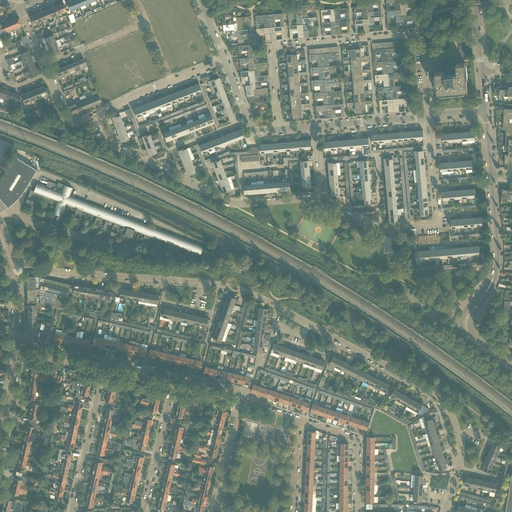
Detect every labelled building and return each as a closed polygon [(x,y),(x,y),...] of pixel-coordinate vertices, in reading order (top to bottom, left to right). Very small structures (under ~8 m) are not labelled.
[(66,2),(70,11),(70,10),(74,8),(71,0),(70,0),(66,2)] [(76,0),(71,0),(74,8),(80,6),(76,0)] [(366,0),(367,6),(368,13),(373,12),(373,5),(378,5),(379,12),(381,11),(380,0),(366,0)] [(385,0),(387,11),(389,11),(389,4),(394,3),(395,10),(400,10),(400,3),(399,0),(385,0)] [(161,1),(153,4),(155,9),(163,5),(161,1)] [(190,1),(181,4),(183,9),(191,5),(190,1)] [(400,3),(400,10),(401,16),(407,16),(406,8),(412,8),(412,9),(414,9),(414,2),(400,3)] [(63,4),(58,5),(61,13),(63,16),(67,14),(65,8),(63,4)] [(301,5),(301,12),(302,12),(302,18),(308,18),(307,11),(313,10),(313,12),(315,11),(315,4),(301,5)] [(58,5),(54,7),(58,18),(63,16),(61,13),(58,5)] [(163,5),(155,9),(156,14),(165,10),(163,5)] [(354,7),(355,20),(357,20),(357,13),(362,12),(363,19),(368,19),(368,13),(367,6),(354,7)] [(54,7),(49,9),(52,17),(54,16),(56,19),(58,18),(54,7)] [(348,8),(334,9),(335,22),(341,21),(341,14),(346,14),(346,21),(349,21),(348,8)] [(49,9),(44,11),(48,22),(50,22),(53,21),(51,17),(52,17),(49,9)] [(334,9),(321,10),(322,23),(325,23),(327,22),(327,20),(324,20),(324,16),(329,15),(330,22),(335,22),(334,9)] [(165,10),(156,14),(158,19),(167,15),(165,10)] [(396,23),(396,29),(402,29),(401,23),(402,23),(401,16),(400,10),(395,10),(389,11),(387,11),(388,23),(388,24),(390,23),(390,16),(395,16),(396,23)] [(44,11),(39,13),(42,21),(43,24),(46,23),(48,22),(44,11)] [(236,11),(222,12),(223,25),(226,25),(225,17),(230,17),(231,21),(229,21),(230,24),(237,24),(236,17),(236,11)] [(383,24),(381,11),(379,12),(373,12),(368,13),(368,19),(369,26),(372,25),(375,25),(374,18),(379,17),(380,24),(383,24)] [(301,12),(288,13),(289,26),(292,25),(291,19),(296,18),(297,25),(303,24),(302,18),(302,12),(301,12)] [(128,13),(123,15),(127,24),(132,22),(128,13)] [(282,13),(269,15),(270,27),(276,27),(275,20),(280,19),(281,26),(284,26),(282,13)] [(195,14),(186,17),(188,22),(196,18),(195,14)] [(39,26),(34,15),(30,17),(34,28),(39,26)] [(123,15),(119,17),(122,26),(127,24),(123,15)] [(269,15),(255,16),(256,28),(259,28),(258,21),(264,21),(264,28),(270,27),(269,15)] [(402,23),(401,23),(402,29),(408,28),(407,21),(412,21),(413,28),(416,28),(415,15),(412,15),(407,16),(401,16),(402,23)] [(250,16),(236,17),(237,24),(237,30),(243,30),(243,29),(242,22),(248,22),(248,29),(251,29),(250,16)] [(18,17),(13,19),(18,32),(19,33),(21,32),(19,26),(22,25),(18,17)] [(119,17),(114,19),(117,28),(122,26),(119,17)] [(302,18),(303,24),(304,38),(309,37),(308,23),(313,23),(314,30),(317,30),(316,23),(316,17),(308,18),(302,18)] [(196,18),(188,22),(189,27),(198,23),(196,18)] [(13,19),(8,21),(12,29),(11,30),(12,32),(15,31),(16,33),(18,32),(13,19)] [(114,19),(109,21),(113,30),(117,28),(114,19)] [(357,20),(355,20),(356,33),(358,33),(358,26),(363,25),(364,32),(370,32),(369,29),(369,26),(368,19),(363,19),(357,20)] [(8,21),(3,23),(9,38),(12,37),(10,33),(12,32),(11,30),(12,29),(8,21)] [(109,21),(104,23),(108,32),(113,30),(109,21)] [(350,33),(349,21),(346,21),(341,21),(335,22),(336,35),(342,34),(342,27),(347,26),(348,34),(350,33)] [(325,23),(322,23),(323,36),(326,36),(327,35),(327,33),(325,33),(325,28),(330,28),(331,35),(336,35),(335,22),(330,22),(327,22),(325,23)] [(3,23),(0,24),(0,29),(2,34),(6,32),(6,34),(5,35),(7,39),(9,38),(3,23)] [(104,23),(100,25),(103,34),(108,32),(104,23)] [(170,23),(162,27),(164,31),(172,28),(170,23)] [(198,23),(189,27),(191,31),(200,28),(198,23)] [(238,37),(237,30),(237,24),(230,24),(226,25),(223,25),(224,38),(227,38),(226,30),(231,30),(232,37),(238,37)] [(292,25),(289,26),(290,39),(293,38),(292,31),(297,31),(298,38),(304,38),(303,24),(297,25),(292,25)] [(100,25),(95,27),(99,36),(103,34),(100,25)] [(276,27),(270,27),(271,40),(272,40),(277,40),(276,32),(281,32),(282,39),(285,39),(284,26),(281,26),(276,27)] [(95,27),(90,29),(94,38),(99,36),(95,27)] [(259,28),(256,28),(257,41),(260,41),(259,34),(265,33),(265,41),(271,40),(270,27),(264,28),(259,28)] [(172,28),(164,31),(166,36),(174,33),(172,28)] [(200,28),(191,31),(193,36),(202,33),(200,28)] [(90,29),(86,31),(89,40),(94,38),(90,29)] [(237,30),(238,37),(238,43),(244,42),(243,35),(249,35),(249,42),(252,42),(251,29),(248,29),(243,29),(243,30),(237,30)] [(86,31),(81,33),(85,42),(89,40),(86,31)] [(81,33),(76,35),(80,44),(85,42),(81,33)] [(174,33),(166,36),(168,41),(176,37),(174,33)] [(202,33),(193,36),(195,41),(204,38),(202,33)] [(73,34),(67,36),(68,40),(69,42),(71,41),(74,40),(75,40),(73,34)] [(143,34),(134,38),(136,43),(145,39),(143,34)] [(45,38),(47,44),(56,41),(53,35),(45,38)] [(26,36),(21,38),(21,39),(24,47),(30,45),(26,36)] [(176,37),(168,41),(169,46),(178,42),(176,37)] [(204,38),(195,41),(197,46),(205,42),(204,38)] [(21,39),(16,42),(19,47),(22,46),(22,48),(24,47),(21,39)] [(145,39),(136,43),(138,47),(147,44),(145,39)] [(47,44),(50,50),(58,47),(61,45),(59,40),(56,41),(47,44)] [(124,42),(119,44),(123,53),(127,51),(124,42)] [(178,42),(169,46),(171,51),(180,47),(178,42)] [(205,42),(197,46),(199,51),(207,47),(205,42)] [(119,44),(114,46),(118,55),(123,53),(119,44)] [(147,44),(138,47),(140,52),(149,49),(147,44)] [(247,51),(248,58),(253,57),(253,51),(252,44),(238,46),(239,53),(242,52),(241,51),(247,51)] [(7,46),(0,48),(3,54),(9,51),(7,46)] [(114,46),(110,48),(113,57),(118,55),(114,46)] [(355,46),(350,47),(350,55),(348,55),(348,57),(343,58),(343,61),(356,60),(355,46)] [(360,49),(360,46),(355,46),(356,60),(369,58),(369,56),(367,56),(361,56),(360,49)] [(58,47),(50,50),(52,56),(60,53),(58,47)] [(180,47),(171,51),(173,55),(182,52),(180,47)] [(207,47),(199,51),(200,55),(209,52),(207,47)] [(386,48),(387,61),(393,61),(392,54),(398,53),(398,55),(400,54),(400,47),(399,47),(396,47),(393,48),(390,48),(387,48),(386,48)] [(110,48),(105,50),(108,58),(113,57),(110,48)] [(375,49),(372,50),(373,57),(373,62),(376,62),(375,56),(376,56),(375,55),(381,54),(381,61),(387,61),(386,48),(384,48),(384,49),(381,49),(378,49),(375,49)] [(149,49),(140,52),(142,57),(151,53),(149,49)] [(105,50),(100,52),(104,60),(108,58),(105,50)] [(266,50),(253,51),(253,57),(254,64),(259,63),(259,56),(264,55),(264,57),(267,57),(266,50)] [(20,54),(23,60),(31,57),(29,51),(20,54)] [(297,51),(292,52),(293,65),(298,65),(301,65),(306,64),(306,61),(298,62),(297,54),(297,51)] [(100,52),(95,54),(99,62),(104,60),(100,52)] [(182,52),(173,55),(175,60),(184,57),(182,52)] [(209,52),(200,55),(202,60),(211,57),(209,52)] [(280,67),(288,66),(293,65),(292,52),(282,52),(283,55),(287,55),(287,63),(279,63),(280,67)] [(324,54),(323,54),(324,67),(329,66),(329,59),(334,59),(334,60),(337,60),(337,57),(339,56),(339,52),(336,52),(336,53),(333,53),(330,53),(327,53),(324,54)] [(151,53),(142,57),(144,62),(152,58),(151,53)] [(95,54),(91,56),(94,64),(99,62),(95,54)] [(317,60),(318,67),(324,67),(323,54),(321,54),(318,54),(315,54),(312,55),(309,55),(310,62),(312,62),(312,61),(317,60)] [(91,56),(86,58),(90,66),(94,64),(91,56)] [(22,67),(25,66),(33,62),(31,57),(23,60),(20,61),(22,67)] [(184,57),(175,60),(177,65),(186,61),(184,57)] [(248,63),(249,70),(254,70),(254,64),(253,57),(248,58),(239,58),(240,66),(243,65),(243,64),(248,63)] [(12,58),(6,60),(8,66),(10,65),(14,63),(12,58)] [(152,58),(144,62),(146,66),(154,63),(152,58)] [(356,60),(357,70),(362,70),(361,62),(369,61),(369,58),(356,60)] [(84,59),(78,61),(81,69),(87,67),(84,59)] [(351,63),(352,70),(357,70),(356,60),(343,61),(343,64),(351,63)] [(387,61),(388,74),(404,73),(403,60),(393,61),(387,61)] [(78,61),(72,63),(76,72),(81,69),(78,61)] [(186,61),(177,65),(179,70),(188,66),(186,61)] [(382,67),(382,74),(388,74),(387,61),(373,62),(374,69),(377,69),(376,68),(382,67)] [(25,66),(27,72),(36,68),(33,62),(25,66)] [(254,64),(254,70),(255,76),(261,76),(260,69),(265,68),(266,70),(268,69),(267,62),(259,63),(254,64)] [(447,74),(447,71),(444,71),(435,72),(436,93),(467,90),(465,62),(455,63),(456,72),(448,72),(449,74),(447,74)] [(72,63),(66,66),(70,74),(76,72),(72,63)] [(154,63),(146,66),(148,71),(156,68),(154,63)] [(281,77),(289,76),(294,76),(293,65),(288,66),(288,73),(280,74),(281,77)] [(298,65),(293,65),(294,76),(299,75),(307,75),(307,72),(299,72),(298,71),(301,71),(301,70),(301,65),(298,65)] [(324,67),(325,79),(330,79),(330,72),(335,71),(336,73),(338,73),(337,65),(329,66),(324,67)] [(66,66),(60,68),(64,77),(70,74),(66,66)] [(318,73),(319,80),(325,79),(324,67),(318,67),(310,68),(311,75),(313,75),(313,73),(318,73)] [(24,73),(27,79),(38,74),(36,68),(27,72),(24,73)] [(64,77),(60,68),(55,71),(58,79),(64,77)] [(156,68),(148,71),(150,76),(158,72),(156,68)] [(357,70),(358,80),(363,80),(362,73),(370,72),(370,69),(367,69),(362,70),(357,70)] [(247,97),(248,97),(254,96),(254,89),(256,89),(255,76),(254,70),(249,70),(241,71),(241,77),(242,84),(243,84),(244,86),(245,86),(245,90),(246,90),(247,97)] [(352,73),(353,81),(358,80),(357,70),(352,70),(344,71),(344,74),(352,73)] [(158,72),(150,76),(152,81),(160,77),(158,72)] [(388,74),(389,87),(391,86),(395,86),(394,79),(400,79),(400,80),(402,80),(404,80),(404,73),(388,74)] [(383,80),(383,87),(389,87),(388,74),(382,74),(377,75),(375,75),(375,82),(378,82),(377,80),(383,80)] [(255,76),(256,89),(262,89),(261,81),(267,81),(267,82),(269,82),(269,75),(261,76),(255,76)] [(294,76),(295,86),(300,86),(308,85),(308,82),(299,83),(299,75),(294,76)] [(138,76),(133,78),(137,87),(141,85),(138,76)] [(282,88),(290,87),(295,86),(294,76),(289,76),(289,84),(281,84),(282,88)] [(133,78),(128,80),(132,89),(137,87),(133,78)] [(211,80),(208,81),(210,88),(213,86),(216,85),(217,86),(221,84),(219,78),(215,80),(214,79),(211,80)] [(338,78),(330,79),(325,79),(326,92),(328,92),(332,92),(331,84),(336,84),(337,85),(341,85),(341,82),(339,82),(338,78)] [(319,80),(311,80),(312,88),(314,87),(314,90),(320,90),(320,92),(326,92),(325,79),(319,80)] [(358,80),(359,91),(364,91),(363,83),(371,82),(371,79),(368,80),(363,80),(358,80)] [(128,80),(124,82),(127,91),(132,89),(128,80)] [(353,84),(354,91),(359,91),(358,80),(353,81),(345,82),(345,85),(353,84)] [(124,82),(119,84),(123,93),(127,91),(124,82)] [(502,86),(500,86),(500,82),(494,82),(494,89),(495,89),(494,95),(499,95),(499,89),(502,89),(502,86)] [(199,83),(193,86),(194,90),(193,90),(195,94),(196,96),(201,94),(201,92),(200,89),(201,88),(199,83)] [(119,84),(114,86),(118,95),(123,93),(119,84)] [(213,86),(210,88),(212,93),(215,92),(219,91),(219,92),(224,90),(221,84),(217,86),(216,85),(213,86)] [(391,86),(392,99),(398,99),(398,92),(403,91),(403,93),(406,92),(405,85),(395,86),(391,86)] [(44,86),(38,88),(42,96),(43,100),(51,97),(49,93),(48,94),(44,86)] [(114,86),(110,88),(113,97),(118,95),(114,86)] [(193,86),(187,88),(188,92),(187,93),(189,96),(195,94),(193,90),(194,90),(193,86)] [(282,98),(290,97),(296,97),(295,86),(290,87),(290,94),(282,95),(282,98)] [(295,86),(296,97),(301,96),(309,96),(308,93),(300,93),(300,86),(295,86)] [(386,92),(387,100),(392,99),(391,86),(389,87),(383,87),(377,87),(378,95),(378,99),(381,99),(380,94),(381,93),(386,92)] [(38,88),(33,91),(36,99),(42,96),(38,88)] [(110,88),(105,90),(108,99),(113,97),(110,88)] [(250,102),(255,102),(261,102),(260,94),(266,94),(266,95),(268,95),(268,88),(262,89),(256,89),(254,89),(254,96),(248,97),(248,99),(250,99),(250,102)] [(105,90),(100,92),(104,101),(108,99),(105,90)] [(181,90),(175,93),(177,97),(176,97),(177,101),(183,98),(182,95),(183,94),(181,90)] [(215,92),(218,98),(221,97),(221,98),(226,96),(224,90),(219,92),(219,91),(215,92)] [(359,91),(360,102),(365,101),(364,94),(372,93),(372,90),(371,90),(368,90),(364,91),(359,91)] [(4,100),(10,102),(13,93),(7,91),(4,100)] [(33,91),(27,93),(30,101),(36,99),(33,91)] [(328,92),(329,105),(335,104),(334,97),(340,97),(340,98),(342,98),(342,91),(332,92),(328,92)] [(354,95),(355,102),(360,102),(359,91),(354,91),(346,92),(346,95),(354,95)] [(323,98),(323,105),(329,105),(328,92),(326,92),(320,92),(314,93),(315,100),(317,100),(317,99),(323,98)] [(8,107),(7,110),(9,110),(10,108),(12,103),(16,104),(19,95),(13,93),(10,102),(8,107)] [(30,101),(27,93),(21,95),(24,104),(30,101)] [(98,93),(92,95),(95,104),(101,102),(98,93)] [(92,95),(86,98),(90,106),(95,104),(92,95)] [(169,95),(163,97),(165,101),(164,102),(166,105),(171,103),(170,99),(171,99),(169,95)] [(218,98),(220,104),(223,103),(223,104),(228,102),(226,96),(221,98),(221,97),(218,98)] [(296,97),(296,107),(310,106),(309,103),(301,104),(301,96),(296,97)] [(163,97),(157,99),(159,104),(158,104),(160,108),(166,105),(164,102),(165,101),(163,97)] [(283,106),(283,108),(296,107),(296,97),(290,97),(291,105),(283,106)] [(86,98),(80,100),(84,109),(90,106),(86,98)] [(398,99),(392,99),(394,112),(399,112),(399,105),(404,104),(405,111),(407,111),(406,98),(404,98),(398,99)] [(157,99),(151,102),(153,106),(152,106),(154,110),(160,108),(158,104),(159,104),(157,99)] [(392,99),(387,100),(379,100),(379,106),(380,113),(383,113),(382,106),(387,105),(388,113),(394,112),(392,99)] [(79,100),(74,103),(78,111),(84,109),(80,100),(79,100)] [(255,102),(250,102),(251,106),(253,106),(253,112),(254,112),(254,115),(256,115),(262,114),(261,107),(267,107),(267,108),(269,108),(269,101),(261,102),(255,102)] [(365,101),(360,102),(361,113),(366,112),(365,104),(373,104),(373,101),(365,101)] [(151,102),(145,104),(147,108),(146,109),(148,112),(154,110),(152,106),(153,106),(151,102)] [(220,104),(222,110),(225,109),(226,109),(230,108),(228,102),(223,104),(223,103),(220,104)] [(360,102),(355,102),(347,103),(347,106),(355,105),(356,113),(361,113),(360,102)] [(78,111),(74,103),(68,105),(72,114),(78,111)] [(335,104),(329,105),(330,118),(336,117),(335,113),(341,112),(341,117),(344,116),(344,114),(343,103),(335,104)] [(329,105),(323,105),(315,106),(316,119),(319,119),(319,111),(324,111),(325,118),(330,118),(329,105)] [(140,106),(134,109),(135,113),(134,113),(136,117),(137,116),(138,118),(136,118),(139,125),(142,124),(140,117),(139,117),(139,116),(142,115),(140,111),(141,111),(140,106)] [(310,106),(296,107),(297,118),(298,118),(303,118),(302,110),(310,109),(310,106)] [(296,107),(283,108),(284,111),(292,111),(292,119),(297,118),(296,107)] [(222,110),(225,116),(228,115),(233,114),(230,108),(226,109),(225,109),(222,110)] [(228,115),(225,116),(227,122),(230,120),(230,121),(235,119),(233,114),(228,115)] [(116,116),(112,117),(114,123),(118,122),(118,123),(122,121),(121,118),(120,115),(117,117),(116,116)] [(211,115),(205,117),(206,121),(205,121),(207,125),(213,123),(211,119),(212,118),(211,115)] [(205,117),(199,119),(200,123),(201,128),(207,125),(205,121),(206,121),(205,117)] [(199,119),(193,122),(194,125),(194,126),(195,130),(201,128),(200,123),(199,119)] [(193,122),(187,124),(188,128),(189,132),(195,130),(194,126),(194,125),(193,122)] [(187,124),(181,126),(183,130),(182,130),(183,135),(189,132),(188,128),(187,124)] [(116,129),(118,135),(123,134),(127,133),(124,127),(121,128),(120,128),(116,129)] [(175,129),(170,131),(171,135),(170,135),(172,139),(178,137),(176,133),(177,132),(175,129)] [(242,129),(236,131),(238,136),(237,136),(238,139),(244,137),(243,134),(244,133),(242,129)] [(171,135),(170,131),(164,133),(165,136),(164,137),(166,142),(172,139),(170,135),(171,135)] [(236,131),(230,133),(232,138),(231,138),(232,142),(238,139),(237,136),(238,136),(236,131)] [(469,136),(467,136),(468,140),(468,143),(474,143),(474,142),(475,141),(478,141),(478,133),(475,134),(475,131),(471,131),(468,132),(469,136)] [(123,134),(118,135),(121,141),(125,140),(125,141),(129,139),(127,133),(123,134)] [(142,137),(144,143),(148,141),(149,142),(152,141),(150,135),(147,136),(146,135),(142,137)] [(218,138),(212,140),(214,145),(213,145),(215,149),(216,151),(221,149),(220,146),(219,143),(220,142),(218,138)] [(148,141),(144,143),(146,149),(150,147),(151,148),(154,147),(154,146),(157,146),(155,140),(152,141),(149,142),(148,141)] [(208,147),(207,142),(201,145),(202,149),(201,150),(203,153),(209,151),(207,147),(208,147)] [(150,147),(146,149),(148,155),(153,153),(153,154),(157,153),(154,147),(151,148),(150,147)] [(179,151),(181,157),(185,155),(186,156),(189,154),(187,148),(184,150),(183,149),(179,151)] [(502,154),(502,156),(505,157),(504,159),(508,159),(508,157),(511,156),(511,152),(508,152),(508,150),(503,150),(503,154),(502,154)] [(181,157),(183,162),(187,161),(188,162),(191,160),(189,154),(186,156),(185,155),(181,157)] [(9,206),(15,201),(22,193),(36,170),(15,156),(0,180),(0,198),(2,200),(3,199),(4,200),(7,202),(9,206)] [(212,162),(214,168),(219,166),(219,167),(223,166),(220,160),(217,161),(217,160),(212,162)] [(190,167),(185,168),(188,174),(192,173),(192,174),(196,172),(194,166),(190,168),(190,167)] [(214,168),(217,174),(221,172),(221,173),(225,172),(223,166),(219,167),(219,166),(214,168)] [(217,174),(219,180),(223,178),(223,179),(227,178),(225,172),(221,173),(221,172),(217,174)] [(219,180),(221,186),(225,184),(226,185),(229,184),(227,178),(223,179),(223,178),(219,180)] [(124,235),(132,238),(134,231),(138,233),(135,242),(138,243),(141,234),(144,235),(140,246),(146,248),(150,238),(157,240),(153,251),(158,253),(163,242),(169,244),(165,255),(170,257),(174,246),(176,247),(174,252),(179,254),(181,249),(185,251),(184,255),(186,256),(188,251),(192,253),(191,258),(193,259),(195,254),(200,256),(203,247),(86,202),(69,196),(72,188),(63,184),(58,183),(57,185),(62,187),(60,191),(51,188),(53,183),(48,181),(46,186),(37,182),(33,191),(30,190),(26,202),(32,204),(36,193),(58,201),(53,214),(57,215),(54,223),(62,226),(65,218),(62,217),(64,212),(69,214),(70,211),(65,210),(67,206),(77,209),(73,220),(79,222),(83,211),(85,212),(83,217),(88,219),(90,214),(96,217),(92,228),(97,229),(101,219),(106,220),(102,229),(105,230),(108,221),(114,223),(110,234),(116,237),(120,226),(126,228),(124,235)] [(225,184),(221,186),(223,192),(228,190),(228,191),(232,190),(229,184),(226,185),(225,184)] [(36,276),(27,277),(27,284),(28,290),(31,290),(37,290),(68,298),(70,290),(71,285),(36,276)] [(120,297),(126,298),(128,287),(127,287),(126,287),(126,289),(121,289),(120,297)] [(139,300),(141,289),(140,289),(140,290),(138,289),(138,292),(134,291),(133,299),(139,300)] [(139,300),(138,303),(144,304),(145,301),(146,293),(143,292),(143,290),(141,290),(142,289),(141,289),(139,300)] [(31,290),(28,290),(29,302),(32,302),(34,302),(36,302),(44,302),(44,304),(46,305),(57,308),(59,308),(65,310),(68,298),(37,290),(31,290)] [(106,290),(105,299),(104,301),(106,301),(107,299),(115,300),(116,293),(112,293),(112,291),(106,290)] [(145,301),(151,302),(153,291),(152,291),(152,292),(151,291),(150,294),(146,293),(145,301)] [(151,302),(151,306),(157,307),(157,305),(160,304),(161,302),(162,296),(159,296),(159,295),(155,294),(156,292),(154,292),(154,291),(153,291),(151,302)] [(224,300),(223,301),(234,305),(236,299),(228,296),(227,300),(225,299),(224,300)] [(223,301),(223,302),(224,302),(223,303),(225,304),(224,308),(232,311),(235,312),(237,306),(234,305),(223,301)] [(29,305),(29,311),(37,311),(37,310),(41,312),(41,306),(46,306),(46,305),(44,304),(44,302),(36,302),(36,304),(29,305)] [(162,308),(160,314),(163,315),(163,317),(169,318),(171,310),(167,309),(168,307),(166,307),(167,306),(166,306),(165,309),(162,308)] [(169,318),(175,320),(178,309),(177,308),(177,309),(176,309),(175,311),(171,310),(169,318)] [(219,312),(219,313),(230,317),(232,311),(224,308),(223,312),(220,311),(220,312),(219,312)] [(182,321),(188,322),(190,311),(189,311),(189,312),(188,311),(187,314),(183,313),(182,321)] [(221,316),(220,320),(228,323),(230,317),(219,313),(219,314),(219,315),(221,316)] [(194,324),(200,325),(202,314),(200,314),(200,316),(196,316),(194,324)] [(202,314),(200,325),(206,327),(208,318),(204,317),(205,315),(203,315),(203,314),(202,314)] [(215,324),(215,325),(226,329),(228,323),(220,320),(218,324),(216,323),(216,324),(215,324)] [(217,328),(216,332),(224,335),(226,329),(215,325),(215,326),(215,327),(217,328)] [(38,329),(29,329),(29,335),(30,335),(32,336),(39,337),(40,338),(39,330),(37,330),(37,329),(38,329)] [(54,336),(53,341),(59,342),(61,334),(62,331),(56,330),(55,333),(54,336)] [(53,335),(54,332),(50,332),(47,331),(47,334),(44,333),(43,338),(52,340),(53,335)] [(224,335),(216,332),(214,335),(212,335),(212,336),(211,336),(211,337),(221,341),(224,335)] [(106,339),(105,347),(110,348),(113,337),(107,336),(106,339)] [(113,337),(110,348),(116,350),(118,342),(119,339),(113,337)] [(130,345),(128,352),(134,354),(135,347),(135,345),(136,342),(133,341),(133,345),(130,344),(130,345)] [(274,352),(280,354),(283,343),(282,343),(281,343),(280,345),(276,344),(274,352)] [(280,354),(286,356),(288,348),(285,347),(285,345),(284,344),(283,343),(280,354)] [(286,356),(284,360),(290,362),(292,358),(295,348),(294,347),(294,348),(293,347),(292,349),(288,348),(286,356)] [(292,358),(298,360),(300,352),(296,351),(297,349),(296,348),(295,348),(292,358)] [(298,360),(303,362),(307,352),(306,352),(305,352),(304,354),(300,352),(298,360)] [(303,362),(309,364),(312,357),(308,355),(309,353),(308,353),(308,352),(307,352),(303,362)] [(191,358),(189,366),(195,368),(197,360),(197,358),(197,357),(192,356),(191,358)] [(309,364),(315,367),(319,356),(318,356),(317,356),(316,358),(312,357),(309,364)] [(319,356),(315,367),(321,369),(324,361),(320,360),(321,357),(320,357),(320,356),(319,356)] [(329,363),(328,367),(333,370),(335,366),(340,356),(339,356),(339,357),(338,356),(337,358),(333,356),(331,361),(329,363)] [(335,366),(341,369),(344,362),(341,360),(342,358),(341,357),(340,356),(335,366)] [(341,369),(346,372),(351,362),(350,362),(349,362),(348,364),(344,362),(341,369)] [(346,372),(352,375),(356,368),(352,366),(353,364),(352,363),(351,362),(346,372)] [(217,370),(215,377),(221,379),(223,371),(223,367),(218,366),(217,370)] [(352,375),(358,378),(363,368),(362,367),(362,368),(360,367),(359,369),(356,368),(352,375)] [(358,378),(363,381),(367,373),(363,371),(364,369),(363,369),(364,368),(363,368),(358,378)] [(31,369),(30,376),(38,377),(40,377),(40,378),(43,378),(44,378),(47,378),(48,376),(41,375),(41,376),(38,375),(39,370),(31,369)] [(228,372),(227,380),(232,381),(234,374),(235,370),(234,370),(231,369),(229,369),(228,372)] [(85,373),(83,380),(91,381),(92,375),(85,373)] [(246,376),(244,384),(250,385),(252,378),(252,375),(246,373),(246,376)] [(364,381),(362,385),(367,387),(369,383),(374,374),(373,373),(373,374),(372,373),(371,375),(367,373),(363,381),(364,381)] [(369,383),(367,387),(373,390),(374,386),(378,379),(375,377),(376,375),(374,374),(375,374),(374,374),(369,383)] [(30,376),(29,384),(37,385),(38,380),(40,380),(40,378),(40,377),(38,377),(30,376)] [(109,385),(107,393),(115,395),(123,396),(124,393),(118,392),(117,393),(116,392),(117,387),(116,387),(116,384),(118,385),(119,381),(111,379),(111,380),(110,386),(109,385)] [(374,386),(380,389),(385,379),(384,379),(383,379),(382,381),(378,379),(374,386)] [(385,379),(380,389),(386,392),(390,385),(386,383),(387,381),(386,380),(385,379)] [(73,383),(72,385),(89,389),(91,381),(83,380),(82,383),(80,383),(76,382),(75,383),(73,383)] [(259,386),(257,394),(262,396),(264,390),(265,388),(266,385),(263,384),(265,381),(261,380),(259,386)] [(29,384),(28,391),(36,393),(36,392),(38,393),(42,393),(43,390),(39,390),(36,390),(37,385),(29,384)] [(251,392),(257,394),(259,386),(253,384),(251,392)] [(89,389),(72,385),(72,388),(72,389),(77,390),(75,397),(81,398),(82,395),(87,396),(89,389)] [(262,396),(268,397),(270,390),(271,387),(266,385),(265,388),(262,396)] [(276,392),(274,399),(279,401),(282,394),(283,391),(284,387),(278,385),(277,389),(276,392)] [(390,396),(396,399),(401,390),(401,389),(400,390),(399,389),(398,391),(394,389),(390,396)] [(268,397),(274,399),(276,392),(270,390),(268,397)] [(396,399),(401,402),(405,395),(402,393),(403,391),(402,390),(401,390),(396,399)] [(36,393),(28,391),(27,399),(35,400),(36,393)] [(115,395),(107,393),(105,400),(108,401),(107,404),(115,406),(116,403),(113,402),(115,395)] [(279,401),(285,403),(287,395),(282,394),(279,401)] [(142,399),(142,401),(145,401),(149,402),(151,403),(159,405),(160,401),(161,397),(160,397),(153,395),(151,395),(150,399),(146,398),(146,399),(143,398),(142,399)] [(285,403),(290,405),(293,397),(287,395),(285,403)] [(401,402),(407,406),(412,396),(411,395),(411,396),(410,395),(409,397),(405,395),(401,402)] [(407,406),(412,409),(416,401),(413,399),(414,398),(413,397),(413,396),(412,396),(407,406)] [(293,397),(290,405),(296,407),(299,399),(293,397)] [(305,398),(302,408),(308,410),(310,403),(311,400),(305,398)] [(299,399),(296,407),(302,408),(304,401),(300,400),(299,399)] [(75,401),(73,409),(81,411),(83,403),(75,401)] [(177,409),(184,410),(187,411),(191,412),(193,412),(194,410),(188,408),(189,405),(188,403),(179,401),(177,409)] [(416,401),(412,409),(418,412),(422,405),(423,402),(422,402),(421,401),(420,403),(416,401)] [(31,403),(30,411),(38,412),(40,413),(40,410),(38,410),(39,405),(36,404),(31,403)] [(151,406),(150,410),(152,411),(157,412),(159,405),(151,403),(151,406)] [(316,413),(322,415),(325,405),(319,403),(319,406),(318,406),(316,413)] [(312,406),(310,411),(316,413),(318,406),(317,405),(316,405),(313,404),(312,406)] [(322,415),(327,417),(330,409),(331,406),(325,404),(325,405),(322,415)] [(418,412),(417,413),(421,415),(429,409),(422,405),(418,412)] [(107,408),(105,416),(113,418),(115,418),(116,415),(117,415),(118,411),(117,411),(118,408),(111,407),(111,409),(107,408)] [(333,419),(339,421),(341,413),(342,410),(337,408),(335,411),(333,419)] [(73,409),(72,416),(80,418),(81,411),(73,409)] [(184,410),(177,409),(175,416),(183,418),(184,410)] [(333,419),(335,411),(330,409),(327,417),(333,419)] [(214,414),(214,416),(215,416),(215,417),(217,418),(224,419),(224,417),(225,417),(226,412),(219,410),(218,415),(217,415),(214,414)] [(30,411),(28,418),(30,418),(29,422),(35,424),(36,420),(37,415),(39,415),(40,413),(38,412),(30,411)] [(341,413),(339,421),(344,422),(347,415),(341,413)] [(424,421),(426,427),(437,424),(436,423),(436,422),(433,423),(432,419),(431,419),(429,413),(424,416),(425,421),(424,421)] [(347,415),(344,422),(350,424),(352,417),(347,415)] [(72,416),(70,424),(78,426),(80,418),(72,416)] [(105,416),(103,423),(111,425),(112,421),(113,418),(105,416)] [(214,420),(213,425),(215,425),(223,427),(224,422),(223,422),(223,419),(225,420),(225,419),(223,419),(224,419),(217,418),(215,417),(214,420)] [(352,417),(350,424),(356,426),(358,419),(352,417)] [(135,420),(134,424),(137,425),(141,426),(147,427),(151,428),(152,420),(144,418),(143,422),(140,422),(140,421),(135,420)] [(358,419),(356,426),(361,428),(364,421),(363,420),(362,420),(358,419)] [(364,421),(361,428),(367,430),(370,423),(364,421)] [(26,426),(25,433),(31,435),(33,435),(35,436),(35,432),(36,433),(37,428),(34,428),(35,424),(29,422),(28,426),(26,426)] [(64,422),(63,426),(69,428),(68,431),(76,433),(78,426),(70,424),(68,423),(64,422)] [(176,426),(174,433),(182,435),(184,435),(185,436),(188,436),(188,435),(189,434),(183,432),(184,427),(186,428),(188,427),(188,425),(183,424),(178,422),(177,426),(176,426)] [(103,423),(102,431),(110,433),(112,433),(115,434),(118,435),(118,434),(119,432),(116,431),(112,430),(113,426),(111,425),(103,423)] [(426,427),(428,433),(436,431),(435,427),(437,426),(436,425),(437,425),(437,424),(426,427)] [(214,430),(214,433),(220,434),(221,432),(222,432),(223,427),(215,425),(214,430)] [(141,426),(140,429),(141,429),(140,433),(141,434),(149,435),(151,428),(147,427),(141,426)] [(61,434),(61,437),(65,438),(67,439),(74,441),(76,433),(68,431),(66,431),(65,435),(61,434)] [(102,431),(100,438),(108,440),(110,433),(102,431)] [(428,433),(424,434),(426,440),(430,439),(440,436),(440,435),(439,434),(437,435),(436,431),(428,433)] [(211,435),(210,440),(212,440),(213,441),(220,442),(221,437),(220,437),(220,434),(221,435),(220,434),(214,433),(211,432),(211,435)] [(25,433),(23,441),(31,443),(33,443),(34,439),(35,436),(33,435),(31,435),(25,433)] [(134,437),(133,440),(147,443),(149,435),(141,434),(140,433),(137,433),(136,437),(134,437)] [(174,433),(173,441),(180,442),(181,439),(183,439),(184,438),(189,439),(189,437),(188,436),(185,436),(184,435),(182,435),(174,433)] [(430,439),(432,445),(440,443),(438,439),(441,438),(440,437),(441,437),(440,436),(430,439)] [(65,438),(64,440),(66,441),(65,446),(68,447),(73,448),(74,441),(67,439),(65,438)] [(100,438),(98,446),(113,449),(115,450),(116,446),(110,444),(110,441),(108,440),(100,438)] [(133,440),(129,439),(128,444),(132,445),(132,443),(135,444),(135,445),(138,445),(137,449),(138,449),(145,450),(147,443),(133,440)] [(208,440),(207,444),(209,445),(208,447),(210,448),(217,449),(217,447),(218,447),(220,442),(213,441),(212,440),(210,440),(208,440)] [(23,441),(21,448),(29,450),(31,451),(32,448),(30,447),(31,443),(23,441)] [(173,441),(171,448),(179,450),(181,450),(182,447),(179,446),(180,442),(173,441)] [(489,446),(488,447),(499,451),(501,445),(493,442),(492,445),(490,444),(489,446)] [(432,445),(433,451),(444,448),(444,447),(443,447),(443,446),(441,447),(440,443),(432,445)] [(196,445),(194,456),(201,458),(202,454),(198,453),(200,448),(204,449),(204,447),(196,445)] [(98,446),(97,453),(101,455),(105,455),(105,452),(113,453),(113,449),(98,446)] [(217,449),(210,448),(208,447),(204,447),(204,449),(210,451),(209,456),(216,457),(217,452),(216,452),(216,451),(218,451),(218,450),(217,449)] [(490,450),(488,453),(496,457),(499,451),(488,447),(488,448),(488,449),(490,450)] [(21,448),(19,456),(27,458),(28,454),(30,455),(30,454),(31,451),(29,450),(21,448)] [(179,450),(171,448),(169,456),(177,457),(178,453),(181,454),(181,455),(184,455),(185,451),(181,450),(179,450)] [(433,451),(435,457),(443,455),(442,451),(444,451),(444,449),(444,448),(433,451)] [(57,458),(57,460),(60,461),(68,463),(69,463),(68,463),(69,460),(70,461),(71,455),(65,454),(66,451),(59,449),(59,453),(60,453),(58,458),(57,458)] [(484,457),(483,458),(494,463),(496,457),(488,453),(487,457),(485,456),(484,457)] [(435,457),(437,463),(448,460),(448,459),(447,459),(447,458),(444,459),(443,455),(435,457)] [(19,456),(18,463),(26,465),(27,458),(19,456)] [(127,459),(127,462),(128,462),(134,464),(135,464),(141,465),(142,465),(141,465),(141,462),(143,463),(144,458),(139,457),(136,456),(135,456),(133,456),(133,460),(129,459),(127,459)] [(95,461),(94,466),(95,466),(95,468),(107,471),(108,471),(108,472),(109,468),(104,466),(104,468),(102,468),(103,463),(105,463),(105,462),(107,463),(107,460),(97,457),(96,461),(95,461)] [(194,457),(193,462),(201,464),(200,464),(206,465),(206,468),(206,469),(199,467),(198,471),(202,472),(205,473),(212,475),(212,474),(211,474),(212,472),(213,472),(214,468),(214,467),(215,463),(209,462),(209,461),(205,460),(194,457)] [(494,463),(483,458),(483,459),(483,460),(485,461),(483,465),(491,469),(494,463)] [(448,460),(437,463),(439,470),(447,467),(446,463),(448,463),(448,461),(448,460)] [(57,468),(60,469),(68,471),(68,468),(69,465),(68,465),(68,464),(68,463),(60,461),(59,464),(58,464),(57,468)] [(127,462),(126,465),(133,467),(133,468),(132,471),(140,473),(141,468),(140,467),(141,465),(135,464),(134,464),(128,462),(127,462)] [(24,473),(25,469),(31,471),(32,467),(31,467),(28,466),(26,465),(18,463),(16,468),(16,471),(15,475),(21,476),(22,472),(24,473)] [(166,470),(166,471),(167,471),(173,472),(176,473),(176,471),(177,471),(177,470),(177,469),(174,468),(175,465),(172,464),(167,463),(166,468),(167,468),(168,468),(167,471),(166,470)] [(93,471),(92,476),(100,478),(102,478),(103,474),(106,475),(107,474),(108,471),(107,471),(95,468),(94,469),(94,471),(93,471)] [(53,472),(52,475),(65,478),(65,475),(67,476),(68,471),(60,469),(59,472),(57,472),(57,473),(53,472)] [(125,473),(124,477),(139,480),(137,480),(138,478),(139,478),(140,473),(132,471),(131,475),(125,473)] [(165,473),(164,478),(172,480),(173,472),(167,471),(166,473),(165,473)] [(202,472),(202,475),(204,475),(203,480),(211,482),(211,478),(210,478),(210,477),(212,476),(212,475),(205,473),(202,472)] [(12,486),(27,490),(28,486),(25,485),(27,477),(21,476),(15,475),(15,479),(14,479),(13,484),(14,484),(14,486),(12,486)] [(55,479),(54,483),(64,486),(65,481),(64,480),(65,478),(66,478),(65,478),(52,475),(52,478),(55,479)] [(464,485),(470,486),(473,475),(472,475),(472,476),(470,475),(470,477),(466,477),(464,485)] [(90,483),(104,487),(104,484),(98,483),(100,478),(92,476),(90,481),(92,481),(91,484),(90,483)] [(130,482),(129,486),(137,488),(138,483),(137,482),(137,480),(138,480),(139,480),(124,477),(123,481),(130,482)] [(162,485),(162,486),(170,487),(172,480),(164,478),(163,483),(164,483),(164,486),(162,485)] [(477,488),(483,489),(485,478),(484,478),(482,478),(482,480),(478,479),(477,488)] [(199,485),(199,487),(201,488),(208,489),(209,490),(209,489),(208,489),(208,487),(209,487),(211,482),(203,480),(202,485),(199,485)] [(489,490),(488,495),(494,497),(495,491),(497,481),(496,480),(496,481),(495,481),(494,483),(490,482),(489,490)] [(64,486),(54,483),(53,487),(50,486),(50,487),(49,490),(61,493),(62,490),(63,491),(64,486)] [(89,486),(88,491),(96,493),(100,493),(101,490),(104,490),(105,487),(104,487),(90,483),(91,484),(91,486),(89,486)] [(27,490),(12,486),(14,487),(13,489),(12,489),(11,494),(18,496),(19,492),(26,493),(27,490)] [(122,489),(121,492),(134,495),(134,493),(136,493),(137,488),(129,486),(128,489),(126,489),(125,490),(122,489)] [(162,488),(161,493),(168,495),(170,487),(162,486),(164,486),(163,488),(162,488)] [(199,487),(198,490),(201,491),(200,495),(207,497),(208,492),(207,492),(208,489),(201,488),(199,487)] [(61,493),(49,490),(48,493),(52,494),(52,495),(54,495),(53,499),(61,501),(62,496),(61,495),(61,493),(63,493),(61,493)] [(95,500),(96,493),(88,491),(87,496),(88,496),(88,499),(95,500)] [(121,492),(121,495),(124,495),(124,496),(123,497),(126,498),(125,501),(128,502),(133,503),(134,498),(133,498),(134,495),(135,495),(134,495),(121,492)] [(160,496),(159,498),(161,498),(160,501),(169,503),(169,501),(167,501),(168,495),(161,493),(160,496)] [(196,499),(195,502),(204,504),(204,503),(205,502),(206,502),(207,497),(200,495),(199,499),(196,498),(196,499)] [(86,501),(85,506),(90,507),(93,508),(94,507),(95,503),(96,503),(97,505),(100,506),(101,505),(102,502),(97,500),(95,500),(88,499),(87,498),(86,499),(88,499),(87,501),(86,501)] [(2,507),(3,507),(10,509),(20,511),(21,507),(15,505),(15,502),(12,501),(5,500),(4,500),(3,505),(4,505),(4,507),(2,507)] [(184,500),(183,505),(193,507),(195,507),(193,511),(201,511),(202,511),(203,511),(205,507),(204,507),(204,504),(205,505),(204,504),(195,502),(192,501),(187,500),(184,500)] [(158,508),(157,511),(160,511),(161,511),(162,509),(165,510),(167,511),(168,507),(178,509),(179,505),(173,504),(169,503),(160,501),(159,501),(160,501),(160,503),(158,503),(157,508),(158,508)]
